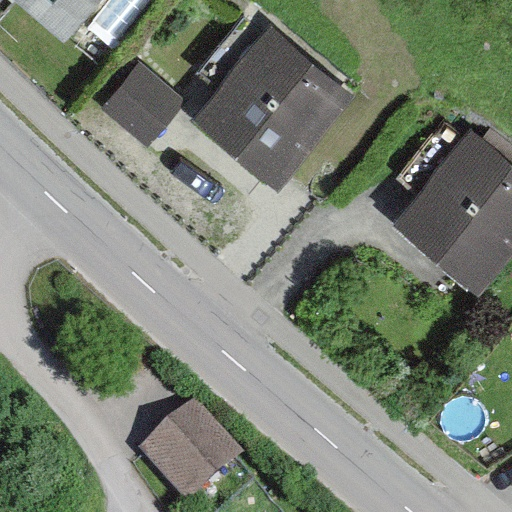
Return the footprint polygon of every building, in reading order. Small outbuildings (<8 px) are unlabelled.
[(34,0),(58,20),(74,0),(34,0)] [(205,110),(268,164),(328,93),(238,17),(195,67),(221,90),(205,110)] [(134,65),(101,104),(140,137),(172,98),(153,82),(134,65)] [(405,214),(468,268),(511,217),(511,182),(439,120),(396,171),(423,194),(405,214)] [(186,409),(141,450),(183,497),(229,457),(186,409)]
